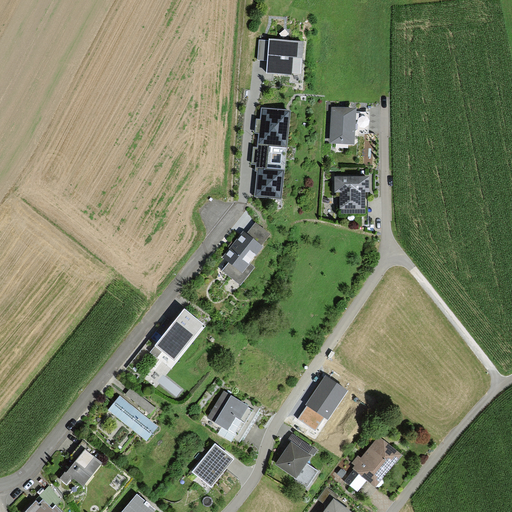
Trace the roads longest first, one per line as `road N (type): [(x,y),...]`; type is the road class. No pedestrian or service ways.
road 1 (residential): [(225,511),(258,469),(272,424),(386,254),(383,109)]
road 2 (residential): [(0,482),(29,467),(229,219)]
road 3 (track): [(229,219),(241,0)]
road 4 (residential): [(391,511),(487,395),(511,377)]
